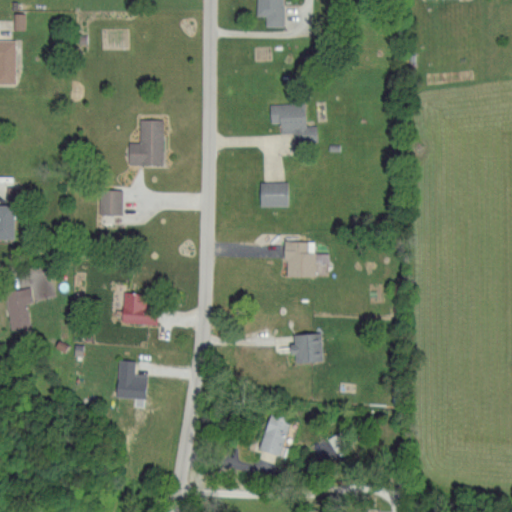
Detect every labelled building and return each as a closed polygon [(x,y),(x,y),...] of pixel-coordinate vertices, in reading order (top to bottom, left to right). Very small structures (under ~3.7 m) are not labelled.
[(261,25),(279,26),(279,0),(251,0),(251,15),(261,15),(261,25)] [(0,81),(11,82),(12,39),(0,38),(0,81)] [(292,141),(312,140),(311,124),(299,124),(298,102),(264,103),(265,123),(275,123),(275,132),(291,131),(292,141)] [(159,164),(160,119),(135,118),(135,141),(123,141),(123,163),(159,164)] [(283,205),(283,181),(255,181),(254,204),(283,205)] [(117,189),(93,189),(93,214),(116,215),(117,189)] [(310,276),(311,261),(324,261),(324,252),(309,252),(310,240),(280,240),(279,275),(310,276)] [(0,289),(4,329),(25,327),(22,301),(26,301),(24,287),(0,289)] [(118,292),(117,322),(151,323),(152,306),(138,305),(139,293),(118,292)] [(316,360),(315,332),(289,333),(290,361),(316,360)] [(131,360),(113,359),(111,396),(142,398),(143,374),(130,374),(131,360)] [(251,449),(272,456),(284,420),(263,413),(251,449)]
